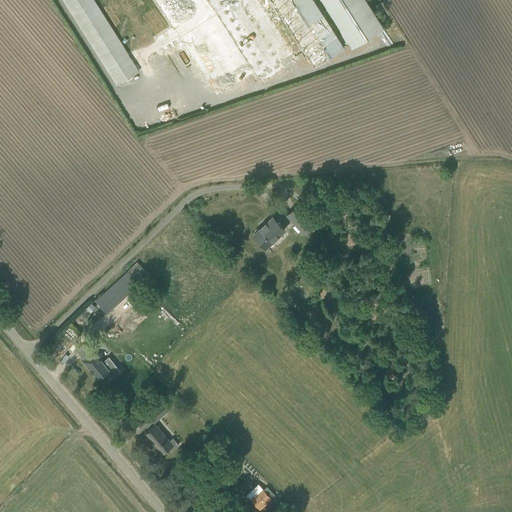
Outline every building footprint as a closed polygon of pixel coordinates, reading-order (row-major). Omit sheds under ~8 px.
[(92,0),(62,0),(117,86),(138,72),(92,0)] [(248,65),(206,0),(154,0),(172,27),(155,38),(165,55),(182,44),(211,88),(217,84),(222,93),(248,76),(243,68),(248,65)] [(206,0),(248,65),(243,68),(248,76),(253,73),(260,84),(298,60),(278,27),(280,26),(263,0),(206,0)] [(315,0),(321,0),(351,46),(383,25),(367,0),(271,0),(313,65),(344,45),(315,0)] [(287,215),(303,231),(319,215),(304,200),(300,204),(299,203),(287,215)] [(273,217),(254,235),(266,248),(285,230),(273,217)] [(104,293),(97,299),(101,305),(108,298),(110,301),(115,306),(139,282),(146,290),(155,282),(144,270),(137,263),(104,293)] [(88,341),(77,350),(83,358),(82,359),(97,378),(99,377),(105,384),(120,371),(109,357),(102,362),(99,358),(93,350),(94,349),(88,341)] [(162,402),(147,415),(153,423),(169,410),(162,402)] [(172,451),(178,445),(172,438),(169,441),(156,425),(145,434),(162,454),(169,448),(172,451)] [(225,481),(239,469),(233,462),(219,474),(225,481)] [(246,495),(260,509),(271,498),(258,484),(246,495)]
